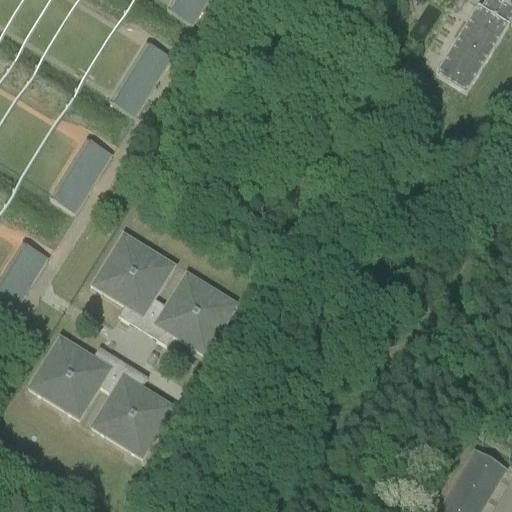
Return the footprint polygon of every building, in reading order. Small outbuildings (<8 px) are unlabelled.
[(511,0),(491,0),(483,14),(478,11),(477,12),(479,13),(437,81),(436,80),(435,81),(465,100),(511,22),(511,0)] [(171,8),(166,15),(191,30),(196,23),(171,8)] [(113,101),(109,108),(134,124),(138,116),(113,101)] [(53,197),(49,204),(74,220),(78,213),(53,197)] [(124,312),(117,323),(165,353),(172,342),(205,363),(237,311),(185,280),(165,313),(153,305),(174,272),(122,241),(91,292),(124,312)] [(0,307),(0,317),(10,324),(14,316),(0,307)] [(110,400),(90,434),(141,465),(173,414),(140,393),(146,383),(98,353),(92,364),(59,343),(27,394),(78,426),(99,393),(110,400)] [(441,511),(482,511),(505,476),(474,457),(441,511)]
